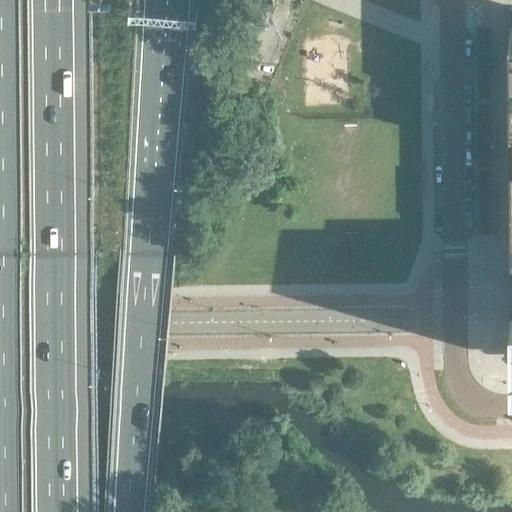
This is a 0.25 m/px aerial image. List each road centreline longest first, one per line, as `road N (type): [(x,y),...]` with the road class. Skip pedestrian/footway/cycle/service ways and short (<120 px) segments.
road 1 (motorway): [(128,511),(166,0)]
road 2 (motorway): [(55,511),(51,0)]
road 3 (unclassified): [(454,320),(0,325)]
road 4 (unclassified): [(454,320),(451,0)]
road 5 (unclassified): [(511,405),(466,394),(455,366),(454,320)]
